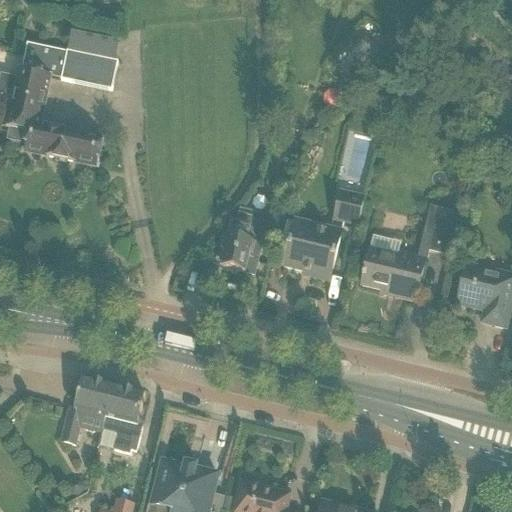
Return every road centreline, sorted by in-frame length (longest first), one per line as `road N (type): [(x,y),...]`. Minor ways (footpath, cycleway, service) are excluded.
road 1 (residential): [(511,395),(167,313),(172,351)]
road 2 (secondary): [(425,417),(172,351)]
road 3 (residential): [(179,390),(385,442),(425,417)]
road 4 (residential): [(55,324),(55,355),(179,390)]
road 5 (secondary): [(172,351),(55,324)]
